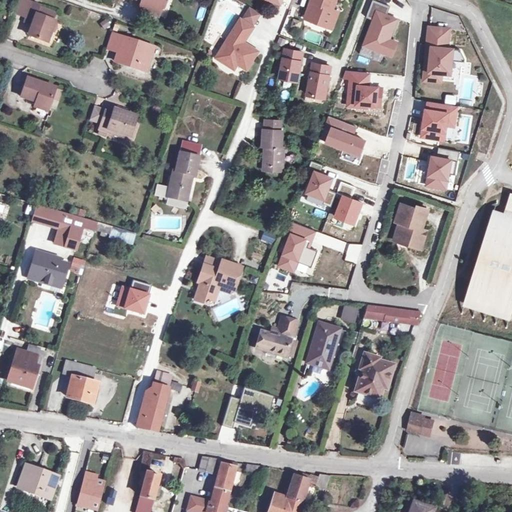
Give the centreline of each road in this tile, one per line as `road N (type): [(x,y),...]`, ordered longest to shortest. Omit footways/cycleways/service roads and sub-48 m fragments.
road 1 (residential): [(386,470),(0,415)]
road 2 (residential): [(511,113),(493,176),(468,195),(386,470)]
road 3 (residential): [(356,277),(409,103),(419,0)]
road 4 (residential): [(386,470),(511,477)]
